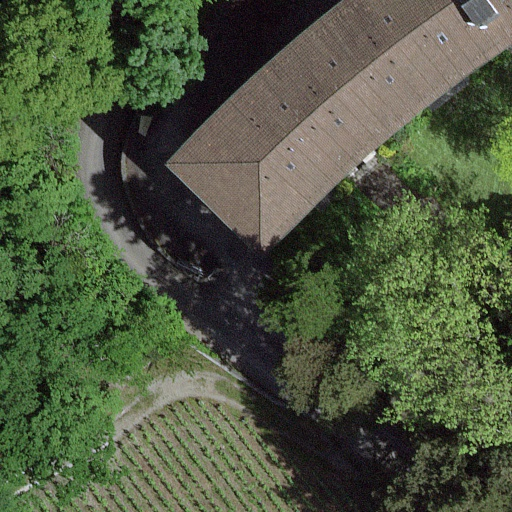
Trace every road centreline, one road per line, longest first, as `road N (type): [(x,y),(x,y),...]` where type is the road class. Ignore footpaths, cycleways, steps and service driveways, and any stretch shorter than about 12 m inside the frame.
road 1 (unclassified): [(129,0),(106,156),(139,250),(448,511)]
road 2 (track): [(367,439),(351,452),(329,448),(233,391),(178,386),(0,498)]
